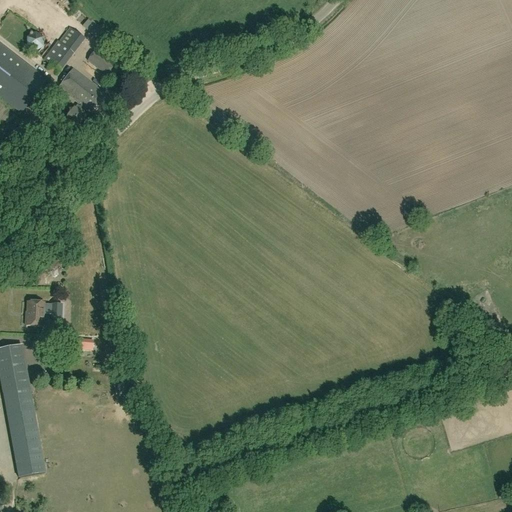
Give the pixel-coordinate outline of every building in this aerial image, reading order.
[(89,19),(82,27),(92,36),(92,35),(97,39),(103,32),(89,19)] [(60,73),(85,40),(70,28),(59,42),(57,41),(43,60),(60,73)] [(35,53),(44,48),(43,38),(35,33),(26,38),(26,48),(35,53)] [(0,44),(0,97),(21,114),(47,80),(0,44)] [(95,51),(88,61),(107,76),(114,66),(95,51)] [(80,106),(85,110),(90,114),(105,95),(73,70),(58,89),(80,106)] [(77,105),(74,109),(66,120),(77,128),(85,117),(82,115),(85,110),(80,106),(80,107),(77,105)] [(24,124),(10,133),(18,145),(22,142),(25,147),(35,141),(24,124)] [(33,180),(39,186),(44,181),(39,175),(33,180)] [(28,303),(27,327),(43,327),(43,314),(51,315),(51,321),(61,321),(62,305),(52,305),(52,306),(44,305),(44,303),(28,303)] [(76,341),(75,349),(92,351),(93,343),(76,341)] [(23,346),(0,350),(0,377),(3,394),(31,389),(23,346)] [(97,399),(98,390),(87,389),(87,399),(97,399)] [(130,405),(128,394),(118,395),(121,407),(130,405)]
